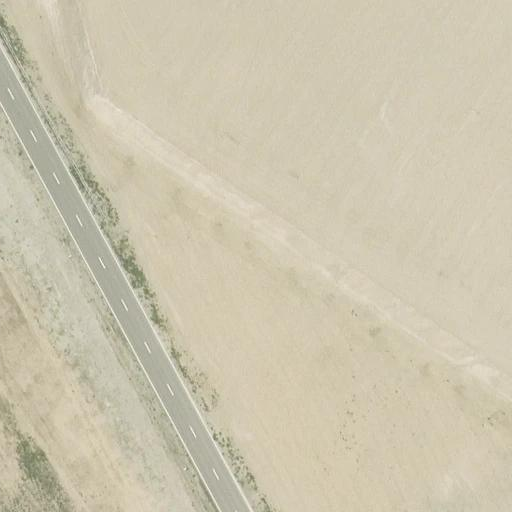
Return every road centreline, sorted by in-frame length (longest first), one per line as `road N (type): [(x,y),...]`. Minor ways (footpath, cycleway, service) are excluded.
road 1 (unclassified): [(235,511),(0,66)]
road 2 (unclassified): [(75,511),(0,384)]
